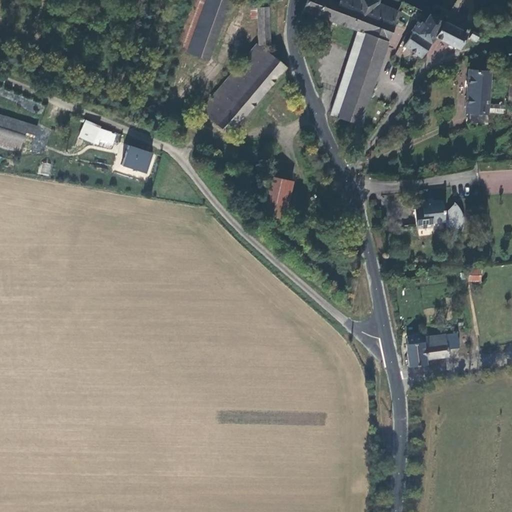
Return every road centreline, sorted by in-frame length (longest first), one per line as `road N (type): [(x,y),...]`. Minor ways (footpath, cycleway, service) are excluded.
road 1 (residential): [(385,332),(362,331),(321,302),(162,145),(0,77)]
road 2 (residential): [(341,176),(429,65),(480,46)]
road 3 (tertiary): [(341,176),(297,60),(294,0)]
road 4 (tertiary): [(385,332),(347,190)]
road 5 (residential): [(347,190),(477,176)]
road 6 (tertiary): [(395,511),(395,381)]
